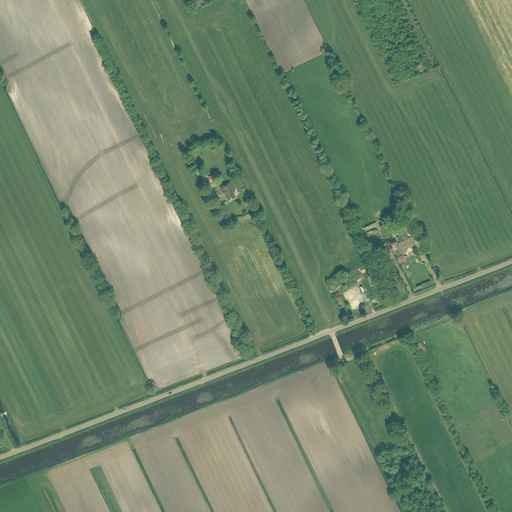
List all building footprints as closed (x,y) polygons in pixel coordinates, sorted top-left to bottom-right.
[(206,185),(211,182),(207,173),(201,176),(206,185)] [(228,201),(235,197),(233,192),(235,191),(231,182),(220,187),(223,193),(225,192),(228,201)] [(405,254),(415,249),(410,237),(409,238),(405,230),(397,233),(398,237),(397,238),(405,254)] [(380,252),(381,254),(376,256),(379,264),(380,267),(392,262),(386,249),(380,252)] [(403,255),(396,258),(398,264),(405,261),(403,255)] [(353,305),(359,302),(351,286),(345,289),(353,305)] [(340,308),(344,306),(340,296),(336,298),(340,308)]
